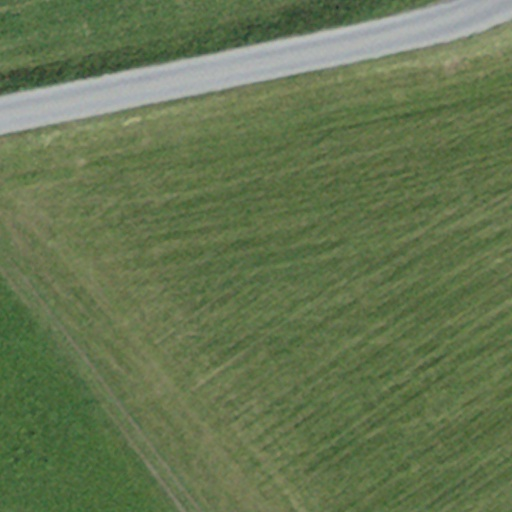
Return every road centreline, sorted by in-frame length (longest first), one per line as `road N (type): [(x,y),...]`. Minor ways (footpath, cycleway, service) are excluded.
road 1 (unclassified): [(0,124),(445,22),(504,0)]
road 2 (track): [(0,232),(211,511)]
